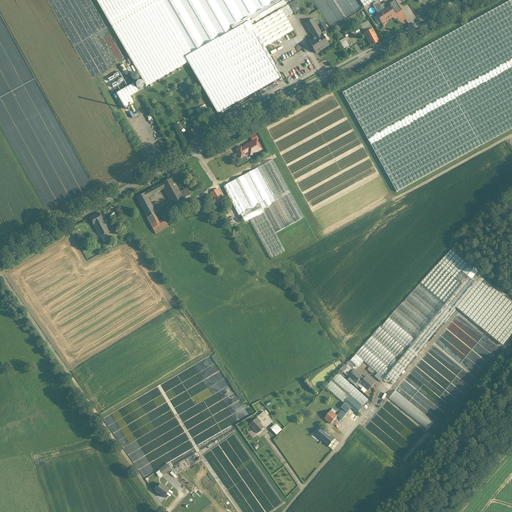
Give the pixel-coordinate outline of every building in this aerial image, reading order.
[(89,0),(47,0),(65,36),(67,31),(66,28),(72,28),(73,27),(73,26),(76,24),(78,25),(80,30),(79,30),(80,33),(78,33),(79,35),(82,41),(83,41),(87,43),(88,43),(89,43),(89,42),(92,44),(93,42),(91,38),(100,38),(96,36),(96,29),(98,30),(103,27),(89,0)] [(162,0),(96,0),(113,29),(161,1),(162,0)] [(162,0),(161,1),(192,53),(219,37),(197,0),(162,0)] [(233,31),(215,0),(197,0),(219,37),(220,38),(233,31)] [(258,11),(251,0),(215,0),(233,31),(249,21),(252,26),(254,25),(249,16),(257,12),(258,11)] [(272,3),(269,0),(251,0),(258,11),(272,3)] [(258,11),(257,12),(260,18),(270,12),(271,15),(280,9),(287,6),(283,0),(277,0),(272,3),(258,11)] [(390,6),(383,11),(378,4),(373,7),(378,14),(376,15),(376,16),(374,17),(377,22),(380,21),(382,24),(395,15),(394,13),(396,12),(397,14),(402,11),(395,0),(389,4),(390,6)] [(161,1),(113,29),(146,86),(188,62),(185,58),(192,53),(161,1)] [(295,1),(287,5),(292,14),(300,9),(295,1)] [(511,2),(511,1),(427,47),(481,146),(511,128),(511,2)] [(287,6),(280,9),(285,18),(292,14),(287,5),(287,6)] [(254,25),(252,26),(264,48),(266,47),(293,31),(285,18),(280,9),(271,15),(261,21),(254,25)] [(257,12),(249,16),(254,25),(261,21),(259,18),(260,18),(257,12)] [(260,18),(259,18),(261,21),(271,15),(270,12),(260,18)] [(313,19),(305,24),(308,30),(316,26),(313,19)] [(233,31),(220,38),(219,37),(192,53),(185,58),(188,62),(217,114),(282,77),(252,26),(249,21),(233,31)] [(368,21),(360,26),(362,30),(370,26),(368,21)] [(318,29),(312,32),(315,38),(322,35),(318,29)] [(364,33),(371,46),(379,42),(372,29),(364,33)] [(315,38),(309,42),(315,54),(328,46),(322,35),(315,38)] [(349,46),(344,38),(339,41),(344,49),(349,46)] [(0,69),(5,79),(15,74),(17,78),(19,74),(8,73),(3,64),(8,62),(23,63),(20,68),(28,68),(18,47),(10,47),(6,54),(1,43),(0,43),(0,69)] [(481,146),(427,47),(343,93),(397,192),(481,146)] [(92,76),(108,69),(103,60),(99,61),(101,64),(97,66),(92,68),(94,73),(91,75),(92,76)] [(107,77),(112,87),(116,85),(118,89),(125,85),(119,72),(107,77)] [(133,84),(116,94),(125,108),(133,103),(129,96),(137,91),(133,84)] [(60,168),(86,173),(47,102),(43,104),(47,112),(41,115),(36,112),(34,114),(23,120),(25,121),(22,123),(27,124),(26,130),(25,129),(25,133),(30,134),(28,143),(25,137),(24,139),(23,137),(21,136),(45,180),(48,179),(45,178),(47,169),(52,170),(53,166),(56,173),(62,170),(60,168)] [(205,105),(196,110),(199,114),(207,109),(205,105)] [(8,113),(0,117),(0,124),(6,135),(7,135),(5,130),(12,126),(13,127),(15,126),(8,113)] [(194,127),(187,131),(192,140),(199,135),(194,127)] [(192,140),(190,141),(192,145),(204,138),(201,134),(199,135),(192,140)] [(252,143),(256,140),(257,140),(254,135),(249,138),(252,143)] [(252,143),(245,146),(245,147),(241,149),(244,154),(248,152),(250,155),(261,150),(256,140),(252,143)] [(241,148),(236,150),(240,159),(245,156),(244,154),(241,149),(241,148)] [(272,160),(230,183),(249,220),(271,259),(285,251),(275,233),(303,218),(272,160)] [(171,179),(154,188),(157,193),(164,189),(166,193),(176,188),(171,179)] [(249,220),(230,183),(223,187),(239,216),(240,215),(245,223),(249,220)] [(176,188),(166,193),(170,200),(172,204),(182,199),(179,192),(176,188)] [(187,188),(179,192),(182,199),(190,194),(187,188)] [(154,194),(151,190),(136,198),(147,218),(154,214),(162,210),(160,206),(153,209),(152,206),(147,198),(154,194)] [(217,190),(211,193),(217,204),(223,200),(217,190)] [(99,213),(90,218),(93,225),(103,220),(99,213)] [(154,214),(147,218),(153,229),(160,225),(154,214)] [(103,220),(93,225),(100,238),(105,235),(110,232),(103,220)] [(160,225),(153,229),(156,234),(169,226),(167,221),(160,225)] [(451,250),(421,283),(446,305),(462,285),(457,280),(463,272),(469,265),(451,250)] [(478,271),(469,264),(469,265),(463,272),(476,283),(481,277),(483,276),(478,272),(478,271)] [(446,305),(424,331),(423,331),(416,340),(410,347),(418,353),(457,306),(476,283),(463,272),(457,280),(462,285),(446,305)] [(511,333),(511,302),(481,277),(476,283),(457,306),(503,344),(511,333)] [(421,283),(397,309),(423,331),(424,331),(446,305),(421,283)] [(423,331),(397,309),(389,318),(416,340),(423,331)] [(416,340),(389,318),(381,327),(407,350),(410,347),(416,340)] [(381,327),(380,326),(373,335),(398,360),(407,350),(381,327)] [(478,342),(462,332),(459,337),(458,337),(456,339),(459,341),(460,341),(469,347),(470,346),(472,347),(473,344),(475,345),(478,342)] [(398,360),(373,335),(364,345),(392,370),(393,370),(393,369),(393,368),(399,361),(398,360)] [(392,370),(364,345),(356,354),(364,361),(378,374),(384,379),(387,376),(392,370)] [(407,350),(398,360),(399,361),(400,361),(393,368),(393,369),(393,370),(392,370),(387,376),(394,382),(418,353),(410,347),(407,350)] [(408,384),(403,392),(417,401),(420,397),(424,396),(422,391),(417,388),(420,386),(411,381),(413,381),(415,378),(415,380),(443,397),(443,396),(446,391),(447,393),(449,393),(451,395),(452,371),(442,365),(441,361),(442,358),(439,358),(439,355),(434,355),(433,356),(429,354),(427,349),(407,381),(408,384)] [(364,361),(356,354),(351,361),(358,367),(364,361)] [(358,367),(351,361),(346,366),(347,368),(354,373),(356,371),(358,367)] [(354,373),(347,368),(343,372),(350,377),(354,373)] [(356,371),(354,373),(350,377),(356,384),(359,381),(362,377),(356,371)] [(369,400),(338,373),(326,387),(356,414),(369,400)] [(384,379),(378,374),(376,377),(381,382),(384,379)] [(375,384),(367,376),(364,379),(362,377),(359,381),(364,385),(364,386),(368,390),(371,387),(371,386),(372,385),(373,385),(375,384)] [(364,385),(359,381),(356,384),(350,377),(348,379),(357,387),(358,386),(361,388),(364,386),(364,385)] [(434,421),(394,390),(388,398),(428,430),(434,421)] [(380,406),(364,427),(381,440),(399,444),(400,439),(398,439),(397,436),(401,435),(404,437),(406,434),(402,435),(401,430),(397,428),(398,422),(401,422),(403,420),(406,420),(406,417),(408,418),(408,416),(411,416),(406,413),(405,415),(389,403),(387,406),(385,405),(384,408),(383,406),(383,407),(380,406)] [(343,408),(337,416),(342,420),(348,412),(343,408)] [(331,411),(324,419),(330,424),(337,416),(334,413),(331,411)] [(256,419),(250,425),(257,433),(263,428),(256,419)] [(276,423),(270,428),(275,434),(281,430),(276,423)] [(334,439),(322,429),(317,436),(329,446),(334,439)] [(353,433),(338,452),(341,454),(346,449),(347,447),(350,442),(351,441),(356,435),(353,433)] [(379,453),(356,435),(351,441),(375,459),(379,453)] [(363,451),(350,442),(347,447),(359,456),(363,451)] [(203,453),(241,511),(267,511),(274,508),(273,507),(261,504),(262,502),(264,494),(259,493),(258,498),(256,497),(256,499),(254,499),(252,495),(245,500),(246,496),(243,492),(247,492),(251,474),(248,469),(244,472),(236,460),(238,459),(237,457),(239,457),(240,450),(245,451),(243,448),(219,443),(203,453)] [(193,449),(169,461),(172,466),(195,453),(193,449)] [(369,466),(346,449),(341,454),(365,472),(369,466)] [(374,460),(363,451),(359,456),(370,465),(374,460)] [(164,467),(159,471),(163,476),(168,472),(164,467)] [(169,490),(161,484),(156,491),(164,498),(169,490)]
